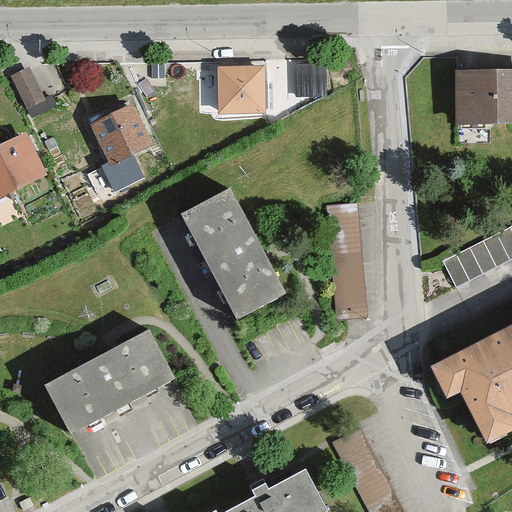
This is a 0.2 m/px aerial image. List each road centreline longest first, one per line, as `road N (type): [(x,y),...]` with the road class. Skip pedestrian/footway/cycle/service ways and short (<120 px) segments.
road 1 (residential): [(386,20),(394,328),(348,377),(81,511)]
road 2 (residential): [(386,20),(0,27)]
road 3 (residential): [(511,18),(386,20)]
